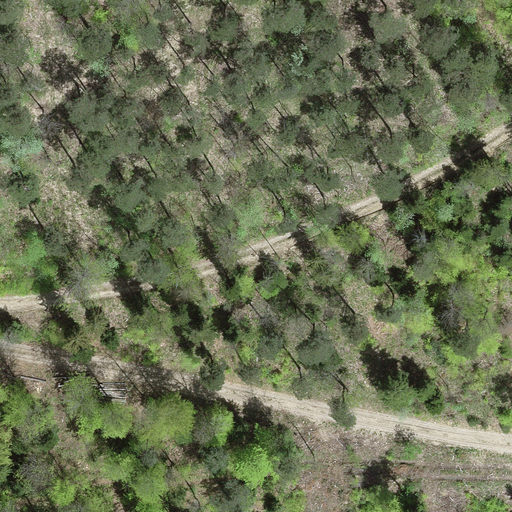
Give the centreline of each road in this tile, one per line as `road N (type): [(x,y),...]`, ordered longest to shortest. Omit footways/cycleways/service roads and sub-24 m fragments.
road 1 (track): [(0,300),(91,294),(215,265),(322,224),(511,130)]
road 2 (track): [(0,349),(511,446)]
road 3 (track): [(0,502),(330,465),(511,472)]
